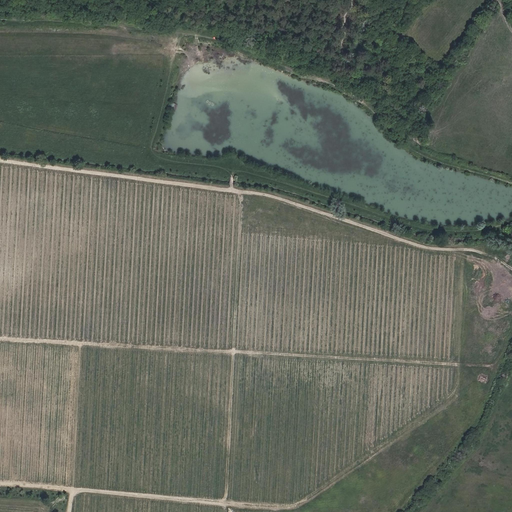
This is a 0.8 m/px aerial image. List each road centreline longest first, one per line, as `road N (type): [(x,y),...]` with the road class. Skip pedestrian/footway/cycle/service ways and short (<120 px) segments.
road 1 (track): [(0,160),(280,197),(434,248),(480,250),(511,270)]
road 2 (track): [(0,340),(496,367)]
road 3 (track): [(167,46),(146,161),(254,174),(431,230),(511,224)]
road 4 (track): [(511,181),(432,156),(342,82),(203,35),(182,34),(171,43)]
road 5 (track): [(343,511),(0,487)]
road 6 (track): [(511,335),(470,430),(398,511)]
road 7 (track): [(167,46),(111,34),(0,33)]
